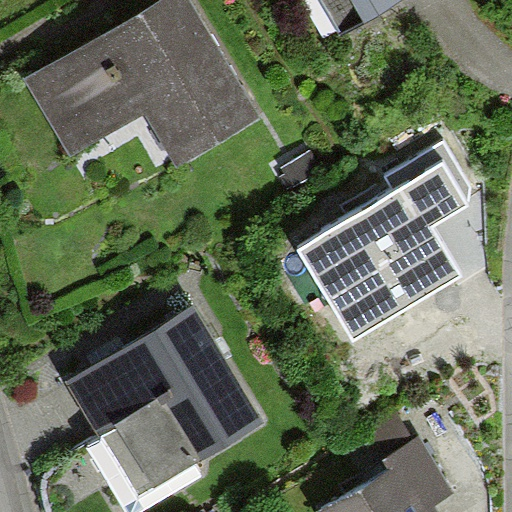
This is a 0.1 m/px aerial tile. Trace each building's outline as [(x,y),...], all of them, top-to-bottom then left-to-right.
[(179,144),(258,98),(200,0),(140,0),(31,63),(74,136),(149,93),(179,144)] [(337,0),(344,13),(367,0),(337,0)] [(348,286),(367,316),(462,260),(435,216),(457,203),(425,149),(322,211),(362,278),(348,286)] [(147,479),(264,406),(197,301),(81,375),(147,479)] [(446,511),(438,497),(457,486),(425,429),(320,490),(333,511),(446,511)]
